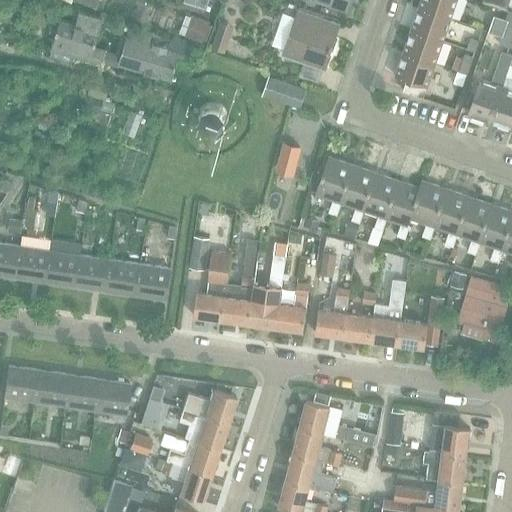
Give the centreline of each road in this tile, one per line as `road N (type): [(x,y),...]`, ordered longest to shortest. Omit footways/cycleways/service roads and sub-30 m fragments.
road 1 (residential): [(280,365),(0,321)]
road 2 (residential): [(511,165),(376,121),(363,108),(361,82),(389,0)]
road 3 (residential): [(511,396),(280,365)]
road 4 (residential): [(235,511),(280,365)]
